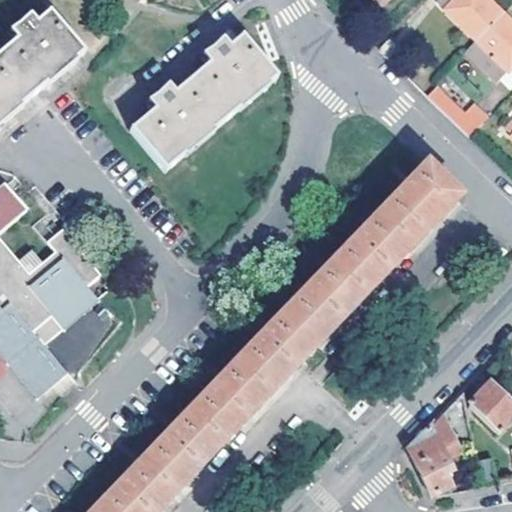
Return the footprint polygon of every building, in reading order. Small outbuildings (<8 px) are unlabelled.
[(387,0),(370,0),(379,8),(387,0)] [(503,16),(487,0),(438,0),(436,3),(477,42),(503,16)] [(0,118),(17,105),(20,109),(24,105),(46,87),(43,81),(72,57),(76,62),(84,55),(65,32),(49,13),(36,23),(30,15),(10,31),(16,40),(0,52),(0,118)] [(249,19),(245,13),(238,18),(242,23),(249,19)] [(477,42),(468,52),(499,83),(502,80),(511,70),(511,24),(503,16),(477,42)] [(245,34),(238,26),(237,25),(232,29),(240,38),(245,34)] [(408,53),(391,36),(377,51),(394,67),(408,53)] [(275,79),(240,38),(227,49),(221,41),(202,57),(208,65),(173,94),(168,88),(147,103),(154,112),(129,133),(164,173),(210,135),(275,79)] [(511,88),(511,70),(502,80),(511,90),(511,88)] [(465,115),(435,88),(426,97),(470,139),(488,120),(475,106),(465,115)] [(36,121),(32,116),(26,121),(30,126),(36,121)] [(417,157),(404,145),(399,150),(412,162),(417,157)] [(459,199),(427,167),(127,477),(93,511),(158,511),(303,362),(319,345),(459,199)] [(0,355),(34,399),(66,374),(45,345),(99,302),(86,284),(99,274),(63,229),(56,234),(49,226),(63,215),(45,193),(37,200),(47,211),(33,223),(55,250),(41,261),(30,247),(15,258),(0,238),(0,228),(28,207),(15,191),(10,195),(1,183),(0,184),(0,355)] [(498,436),(511,419),(511,405),(489,384),(466,408),(498,436)] [(439,417),(406,451),(432,497),(450,487),(444,474),(450,470),(445,460),(459,452),(439,417)] [(494,486),(489,460),(475,463),(480,488),(494,486)] [(46,511),(50,507),(45,501),(40,505),(46,511)]
